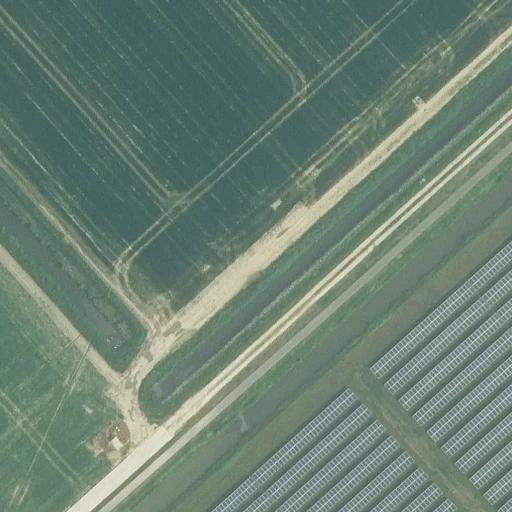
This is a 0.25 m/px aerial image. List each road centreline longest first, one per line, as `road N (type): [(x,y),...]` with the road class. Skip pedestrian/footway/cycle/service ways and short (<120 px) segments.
road 1 (track): [(78,511),(511,116)]
road 2 (track): [(478,511),(356,375)]
